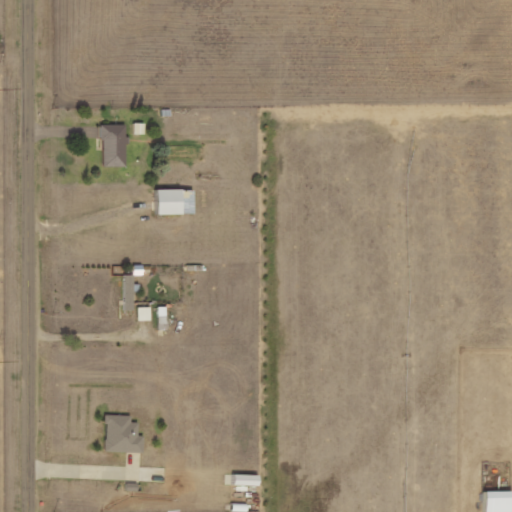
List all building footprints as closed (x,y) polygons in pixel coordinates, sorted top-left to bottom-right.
[(97,167),(122,167),(121,136),(120,136),(120,124),(96,125),(97,167)] [(187,213),(186,189),(148,190),(148,214),(187,213)] [(133,321),(146,320),(145,307),(133,307),(133,321)] [(126,416),(101,415),(100,451),(138,453),(139,436),(133,436),(133,423),(126,422),(126,416)] [(504,511),(504,491),(476,492),(476,511),(504,511)]
